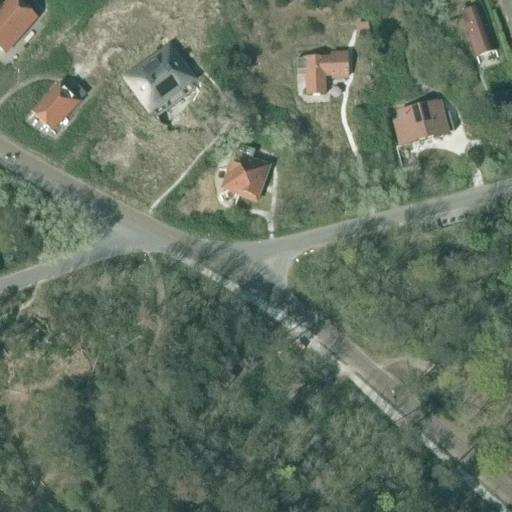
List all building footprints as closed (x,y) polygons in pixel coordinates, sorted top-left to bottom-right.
[(32,3),(29,0),(8,0),(0,10),(0,49),(2,51),(11,41),(14,43),(36,19),(26,10),(32,3)] [(511,33),(511,0),(501,0),(511,33)] [(465,7),(461,9),(463,13),(478,59),(497,52),(482,7),(466,12),(465,7)] [(367,24),(356,26),(359,41),(370,39),(367,24)] [(347,79),(346,55),(341,55),(330,56),(331,59),(330,60),(298,61),(296,61),(297,75),(306,75),(307,97),(325,97),(324,92),(324,78),(331,78),(331,80),(347,79)] [(175,56),(131,79),(153,121),(197,98),(175,56)] [(72,96),(61,85),(45,102),(46,103),(34,116),(49,131),(61,118),(63,119),(79,102),(72,96)] [(78,90),(72,96),(79,102),(79,103),(85,97),(78,90)] [(398,149),(449,136),(448,134),(453,132),(448,113),(443,114),(440,102),(396,113),(398,121),(391,123),(398,149)] [(257,205),(270,167),(251,160),(254,152),(238,146),(236,154),(232,153),(218,191),(257,205)] [(228,392),(237,382),(228,375),(220,385),(228,392)]
